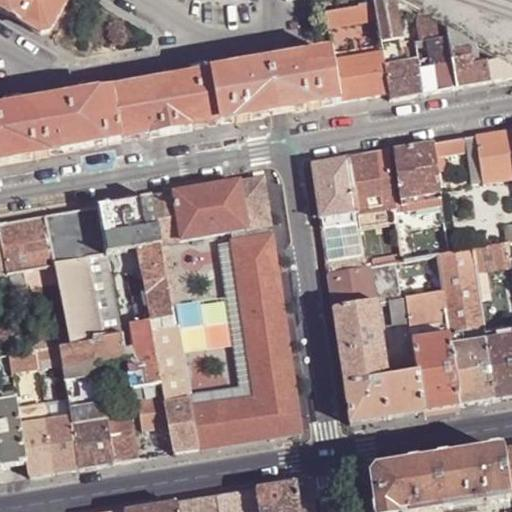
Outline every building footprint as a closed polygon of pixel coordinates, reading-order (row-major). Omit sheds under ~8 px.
[(68,0),(0,0),(0,11),(45,39),(68,0)] [(376,19),(381,44),(398,41),(403,40),(402,38),(393,0),(380,0),(373,1),(374,4),(376,19)] [(407,37),(398,2),(394,0),(393,0),(402,38),(407,37)] [(327,27),(376,19),(374,4),(324,12),(327,27)] [(446,38),(446,30),(415,12),(415,24),(416,35),(418,42),(426,41),(446,38)] [(511,79),(511,69),(498,61),(472,65),(468,44),(446,30),(446,38),(456,89),(484,84),(511,79)] [(456,89),(446,38),(426,41),(427,46),(431,68),(435,93),(439,92),(456,89)] [(385,68),(403,65),(401,54),(399,43),(398,41),(381,44),(382,53),(385,68)] [(408,42),(399,43),(401,54),(410,53),(408,42)] [(381,44),(331,53),(332,61),(382,53),(381,44)] [(0,111),(0,164),(11,163),(50,156),(49,155),(120,142),(120,141),(149,136),(149,138),(193,130),(193,128),(211,125),(237,120),(237,122),(282,114),(320,108),(320,107),(340,104),(331,53),(321,54),(274,63),(0,111)] [(340,104),(389,95),(385,68),(382,53),(332,61),(340,104)] [(389,95),(390,101),(404,98),(422,95),(418,70),(416,62),(403,65),(385,68),(389,95)] [(422,95),(435,93),(431,68),(418,70),(422,95)] [(511,133),(475,140),(482,187),(511,181),(511,133)] [(475,140),(464,142),(466,155),(472,188),(482,187),(475,140)] [(464,142),(433,148),(435,160),(442,159),(466,155),(464,142)] [(401,208),(406,208),(405,203),(431,198),(440,197),(440,193),(437,175),(435,160),(433,148),(393,154),(401,208)] [(348,162),(356,216),(394,209),(386,156),(348,162)] [(437,175),(443,173),(442,159),(435,160),(437,175)] [(311,168),(319,222),(356,216),(348,162),(311,168)] [(440,193),(446,192),(443,173),(437,175),(440,193)] [(152,201),(161,248),(269,229),(263,181),(152,201)] [(405,203),(406,208),(407,214),(433,209),(431,198),(405,203)] [(152,201),(123,206),(128,237),(136,236),(139,252),(161,248),(152,201)] [(123,206),(110,208),(116,239),(128,237),(123,206)] [(106,258),(119,255),(116,239),(110,208),(98,210),(106,258)] [(44,220),(53,267),(85,261),(106,258),(98,210),(44,220)] [(319,222),(320,231),(357,226),(356,216),(319,222)] [(0,248),(3,267),(5,276),(25,273),(53,268),(53,267),(44,220),(0,226),(0,248)] [(389,232),(393,266),(402,265),(396,231),(389,232)] [(119,255),(139,252),(136,236),(128,237),(116,239),(119,255)] [(261,442),(300,436),(271,239),(232,246),(254,401),(261,442)] [(244,403),(254,401),(232,246),(221,248),(244,403)] [(472,253),(474,275),(485,274),(510,269),(507,246),(506,246),(472,253)] [(135,349),(142,390),(150,389),(161,387),(151,335),(176,330),(175,325),(173,315),(161,248),(139,252),(152,323),(131,327),(135,349)] [(449,349),(485,343),(483,332),(477,292),(474,275),(472,253),(454,256),(448,257),(436,259),(441,295),(445,322),(447,337),(449,349)] [(325,260),(327,278),(364,272),(362,254),(325,260)] [(106,258),(85,261),(99,335),(104,335),(104,340),(108,339),(106,324),(117,322),(106,258)] [(66,334),(67,347),(92,342),(100,341),(99,335),(85,261),(53,267),(53,268),(66,334)] [(369,271),(375,306),(377,306),(388,304),(399,303),(393,266),(369,271)] [(327,278),(332,314),(375,306),(369,271),(364,272),(327,278)] [(6,279),(8,291),(28,287),(25,273),(5,276),(6,279)] [(477,292),(487,291),(485,274),(474,275),(477,292)] [(441,295),(406,301),(409,324),(410,329),(445,322),(441,295)] [(392,327),(409,324),(406,301),(399,303),(388,304),(392,327)] [(332,314),(343,389),(384,382),(384,380),(383,376),(386,376),(377,306),(375,306),(332,314)] [(173,315),(175,325),(182,324),(180,314),(173,315)] [(106,324),(108,339),(120,337),(117,322),(106,324)] [(410,329),(412,343),(447,337),(445,322),(410,329)] [(0,324),(0,352),(18,349),(17,342),(13,323),(0,324)] [(181,352),(192,350),(188,324),(182,324),(175,325),(176,330),(181,352)] [(483,332),(485,343),(509,339),(507,328),(483,332)] [(165,405),(189,401),(181,352),(176,330),(151,335),(161,387),(167,386),(168,390),(162,391),(163,399),(165,405)] [(67,347),(66,334),(17,342),(18,349),(19,355),(31,353),(56,349),(67,347)] [(96,364),(124,360),(123,351),(120,337),(108,339),(104,340),(100,341),(92,342),(96,364)] [(422,416),(458,410),(449,349),(447,337),(412,343),(417,375),(422,416)] [(494,404),(511,400),(511,338),(509,339),(485,343),(494,404)] [(70,428),(106,422),(103,408),(97,369),(96,364),(92,342),(67,347),(56,349),(57,360),(68,421),(70,428)] [(458,410),(494,404),(485,343),(449,349),(458,410)] [(56,349),(31,353),(33,364),(57,360),(56,349)] [(130,392),(142,390),(135,349),(123,351),(124,360),(125,366),(130,392)] [(9,376),(34,370),(33,364),(31,353),(19,355),(6,357),(9,376)] [(96,364),(97,369),(125,366),(124,360),(96,364)] [(349,428),(422,416),(417,375),(384,380),(384,382),(343,389),(349,428)] [(152,400),(163,399),(162,391),(161,387),(150,389),(152,400)] [(144,432),(169,428),(165,405),(163,399),(152,400),(138,403),(144,432)] [(173,457),(199,452),(191,411),(189,401),(165,405),(169,428),(173,457)] [(199,452),(261,442),(254,401),(244,403),(191,411),(199,452)] [(128,418),(135,417),(132,403),(103,408),(106,422),(128,418)] [(14,404),(0,406),(0,469),(26,465),(19,429),(16,412),(14,404)] [(16,412),(19,429),(44,425),(41,408),(16,412)] [(135,417),(128,418),(131,434),(133,434),(138,433),(135,417)] [(113,467),(138,463),(133,434),(131,434),(128,418),(106,422),(113,467)] [(54,477),(78,473),(70,428),(68,421),(44,425),(54,477)] [(70,428),(78,473),(113,467),(106,422),(70,428)] [(28,481),(54,477),(44,425),(19,429),(26,465),(28,481)] [(511,449),(503,451),(510,495),(510,498),(511,497),(511,449)] [(503,451),(434,462),(442,506),(510,495),(503,451)] [(388,470),(373,490),(376,511),(418,511),(418,510),(442,506),(434,462),(388,470)] [(300,511),(296,486),(258,492),(260,511),(300,511)] [(260,511),(258,492),(219,498),(220,511),(260,511)] [(510,495),(442,506),(442,511),(482,511),(511,508),(510,498),(510,495)] [(220,511),(219,498),(179,505),(179,511),(220,511)]
